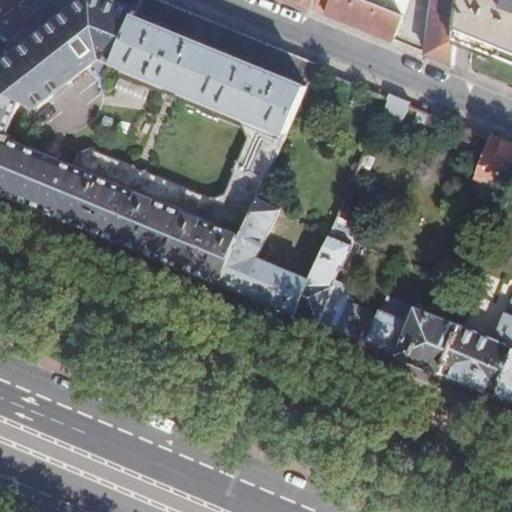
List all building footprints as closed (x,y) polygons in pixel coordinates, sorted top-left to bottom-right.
[(290,130),(318,65),(320,61),(230,25),(170,0),(144,0),(119,60),(290,130)] [(299,0),(327,11),(331,0),(299,0)] [(433,0),(427,52),(452,62),(455,36),(459,0),(331,0),(327,11),(394,39),(409,0),(433,0)] [(459,0),(455,36),(470,42),(475,0),(459,0)] [(511,58),(511,0),(475,0),(470,42),(511,58)] [(0,188),(224,281),(259,200),(275,165),(248,155),(218,223),(125,183),(128,173),(128,169),(127,163),(123,160),(118,157),(113,158),(108,161),(105,164),(101,174),(5,134),(20,100),(31,105),(42,78),(6,63),(0,67),(0,188)] [(145,109),(150,84),(119,78),(114,103),(145,109)] [(393,91),(391,95),(381,119),(402,128),(414,99),(393,91)] [(442,129),(449,114),(431,107),(425,123),(442,129)] [(511,139),(496,134),(482,172),(509,183),(511,173),(511,139)] [(224,281),(301,313),(314,280),(262,258),(283,210),(259,200),(224,281)] [(314,280),(301,313),(331,325),(349,283),(336,278),(342,263),(345,265),(362,223),(341,215),(314,280)] [(433,312),(463,325),(475,293),(445,282),(433,312)] [(346,331),(445,372),(463,325),(433,312),(390,295),(379,324),(352,313),(346,331)] [(445,372),(500,395),(511,363),(511,311),(511,314),(507,313),(497,339),(463,325),(445,372)] [(511,363),(500,395),(511,399),(511,363)]
